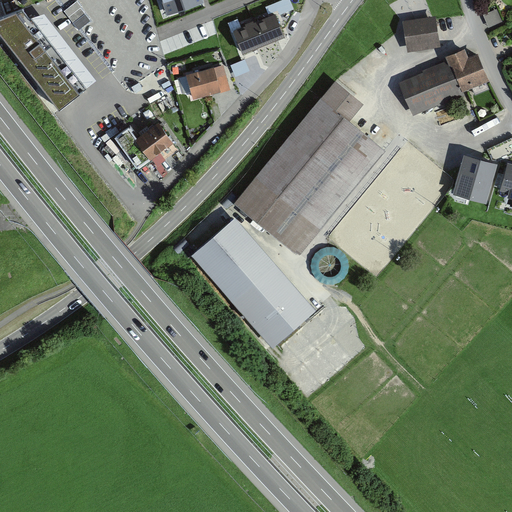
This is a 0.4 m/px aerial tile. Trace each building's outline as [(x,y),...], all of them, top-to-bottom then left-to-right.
[(203,1),(202,0),(163,0),(168,14),(203,1)] [(16,5),(0,12),(0,24),(61,102),(86,83),(32,13),(24,15),(16,5)] [(497,8),(484,14),(489,26),(503,20),(497,8)] [(44,9),(32,13),(86,83),(96,75),(44,9)] [(234,26),(243,51),(286,35),(276,10),(234,26)] [(436,16),(403,21),(408,52),(441,47),(436,16)] [(465,45),(447,52),(449,60),(461,89),(490,77),(479,50),(469,54),(465,45)] [(461,89),(449,60),(400,80),(413,113),(439,103),(439,104),(463,94),(461,89)] [(223,61),(215,63),(221,87),(222,91),(230,88),(223,61)] [(186,71),(193,95),(221,87),(215,63),(186,71)] [(363,103),(336,79),(234,201),(298,254),(387,149),(351,118),(363,103)] [(159,119),(137,134),(129,124),(116,133),(140,166),(151,158),(156,165),(180,148),(159,119)] [(116,125),(101,136),(105,141),(119,130),(116,125)] [(511,136),(487,147),(493,160),(511,152),(511,136)] [(121,149),(117,153),(126,162),(130,159),(121,149)] [(497,162),(465,152),(454,190),(486,200),(497,162)] [(511,160),(508,159),(501,187),(509,189),(508,193),(511,194),(511,160)] [(235,215),(192,253),(272,345),(316,307),(235,215)]
